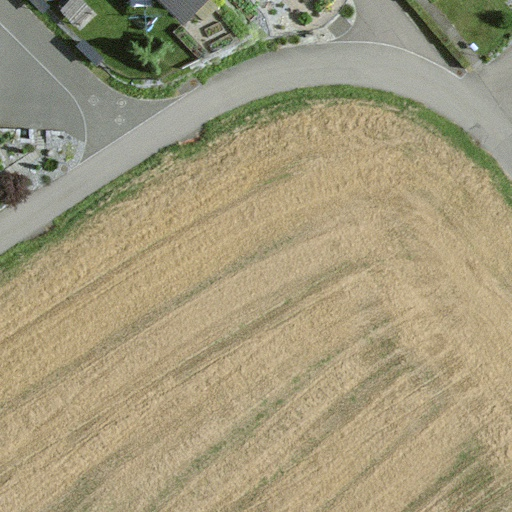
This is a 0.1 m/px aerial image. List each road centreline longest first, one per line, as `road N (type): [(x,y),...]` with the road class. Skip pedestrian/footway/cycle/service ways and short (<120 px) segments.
road 1 (residential): [(141,140),(278,72),(347,64),(393,69)]
road 2 (residential): [(0,3),(141,140)]
road 3 (residential): [(0,235),(141,140)]
road 4 (residential): [(393,69),(473,109),(511,152)]
